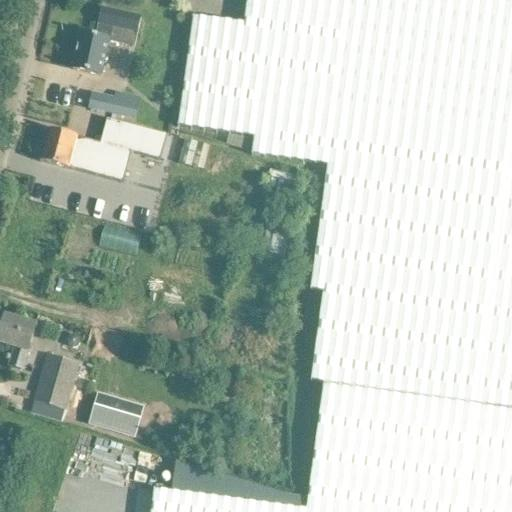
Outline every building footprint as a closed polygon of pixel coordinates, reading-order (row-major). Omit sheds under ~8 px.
[(154,491),(151,511),(511,511),(511,0),(247,0),(245,21),(193,14),(178,129),(228,135),(253,138),(254,139),(252,154),(278,160),(328,166),(311,291),(323,293),(311,381),(323,383),(312,473),(306,511),(154,491)] [(72,70),(101,77),(109,43),(135,48),(142,19),(101,10),(98,25),(99,25),(96,38),(80,34),(72,70)] [(89,109),(136,119),(140,100),(116,94),(115,100),(92,95),(89,109)] [(117,124),(111,147),(163,161),(163,160),(169,138),(117,124)] [(70,168),(119,181),(123,163),(75,150),(78,138),(49,130),(40,163),(69,170),(70,168)] [(270,188),(295,194),(297,185),(272,180),(270,188)] [(97,206),(110,210),(116,193),(104,189),(97,206)] [(269,255),(285,258),(289,235),(274,232),(269,255)] [(9,367),(23,371),(36,325),(5,316),(0,332),(0,343),(15,348),(9,367)] [(35,402),(65,411),(70,394),(81,397),(89,370),(78,367),(79,365),(48,356),(35,402)] [(89,404),(86,413),(82,427),(128,440),(135,417),(89,404)]
